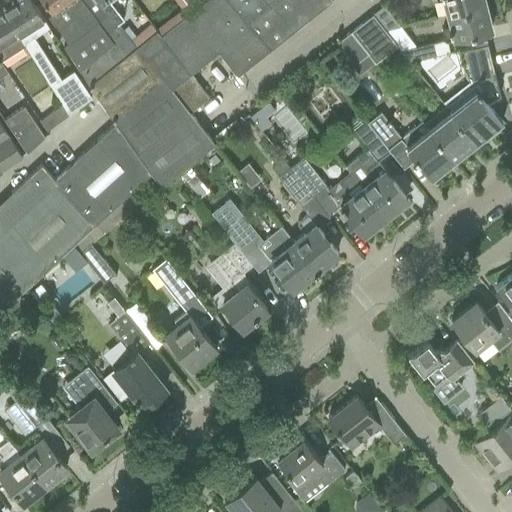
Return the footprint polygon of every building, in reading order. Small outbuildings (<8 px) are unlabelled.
[(31,0),(15,0),(1,9),(24,46),(68,114),(91,97),(73,70),(59,79),(32,37),(48,26),(43,19),(37,10),(31,0)] [(42,0),(46,4),(52,13),(48,17),(68,43),(63,46),(79,71),(94,95),(95,96),(112,120),(162,79),(135,47),(129,40),(117,25),(95,0),(42,0)] [(95,0),(117,25),(123,20),(110,3),(113,0),(95,0)] [(184,0),(192,10),(159,36),(169,48),(197,25),(195,23),(224,0),(226,0),(247,23),(248,22),(269,5),(263,0),(184,0)] [(169,48),(189,73),(218,51),(236,74),(269,47),(249,23),(248,22),(247,23),(226,0),(224,0),(195,23),(197,25),(169,48)] [(249,23),(269,47),(327,0),(263,0),(269,5),(248,22),(249,23)] [(442,0),(446,14),(485,4),(483,0),(442,0)] [(485,4),(446,14),(450,29),(442,31),(445,40),(491,29),(485,4)] [(383,5),(372,13),(385,29),(399,25),(383,5)] [(0,60),(0,61),(24,46),(1,9),(0,9),(0,60)] [(368,52),(375,61),(397,44),(385,29),(372,13),(351,30),(368,52)] [(150,24),(129,40),(135,47),(156,31),(150,24)] [(351,30),(336,42),(353,64),(368,52),(351,30)] [(162,79),(112,120),(114,123),(150,172),(159,186),(215,143),(214,141),(210,137),(190,112),(208,96),(189,73),(169,48),(159,36),(156,31),(135,47),(162,79)] [(475,89),(449,109),(475,143),(476,142),(473,139),(486,129),(488,132),(502,121),(488,103),(499,94),(486,41),(457,48),(464,75),(475,89)] [(432,42),(400,50),(410,62),(435,55),(432,42)] [(267,101),(249,116),(260,130),(270,122),(265,116),(274,109),(267,101)] [(24,105),(4,119),(26,151),(44,136),(24,105)] [(436,113),(424,123),(427,127),(453,160),(454,159),(452,156),(472,140),(474,143),(475,143),(449,109),(446,106),(436,113)] [(56,108),(39,120),(46,130),(63,119),(56,108)] [(379,111),(367,121),(372,128),(389,151),(403,168),(416,158),(431,177),(432,176),(430,173),(450,157),(452,160),(453,160),(427,127),(424,123),(421,119),(399,137),(379,111)] [(0,169),(1,171),(20,155),(0,122),(0,169)] [(114,123),(54,178),(94,224),(150,172),(114,123)] [(366,148),(344,164),(349,171),(384,214),(406,197),(394,181),(377,160),(389,151),(372,128),(359,138),(366,148)] [(311,196),(326,215),(339,204),(343,209),(344,208),(362,232),(384,214),(349,171),(327,188),(302,157),(289,167),(311,196)] [(0,201),(0,238),(35,278),(94,224),(54,178),(40,164),(0,201)] [(300,205),(311,196),(289,167),(277,176),(300,205)] [(194,174),(186,182),(200,197),(208,190),(194,174)] [(228,200),(212,213),(224,228),(235,242),(247,257),(259,247),(257,244),(261,241),(228,200)] [(304,229),(291,240),(316,272),(319,270),(317,268),(337,252),(308,214),(298,222),(304,229)] [(261,241),(257,244),(259,247),(292,288),(313,271),(315,273),(316,272),(291,240),(280,226),(261,241)] [(0,238),(0,310),(35,278),(0,238)] [(211,261),(228,282),(210,297),(218,306),(221,303),(242,328),(243,327),(242,326),(253,317),(254,318),(257,315),(265,308),(266,308),(267,307),(254,292),(240,274),(253,264),(247,257),(235,242),(211,261)] [(89,243),(79,251),(86,260),(102,281),(103,281),(113,273),(89,243)] [(73,245),(62,255),(75,271),(86,261),(73,245)] [(165,258),(152,269),(185,310),(173,320),(175,322),(163,332),(179,352),(191,368),(192,367),(191,365),(214,347),(215,349),(216,348),(194,320),(207,309),(194,294),(165,258)] [(511,271),(511,272),(495,285),(511,306),(511,307),(511,308),(507,313),(511,320),(511,271)] [(40,284),(30,291),(39,304),(49,296),(40,284)] [(488,318),(483,312),(475,301),(451,320),(474,349),(488,338),(497,350),(511,337),(511,320),(507,313),(497,301),(496,302),(501,308),(488,318)] [(53,308),(46,313),(54,323),(60,318),(53,308)] [(149,341),(124,310),(107,324),(128,350),(109,366),(113,370),(102,379),(120,401),(131,392),(143,407),(165,389),(136,352),(149,341)] [(474,362),(468,355),(456,339),(444,349),(432,348),(426,340),(407,355),(422,374),(424,372),(434,384),(432,386),(443,401),(461,386),(457,381),(454,383),(452,380),(474,362)] [(97,404),(109,394),(87,366),(70,380),(75,386),(67,392),(79,407),(67,417),(91,447),(116,427),(97,404)] [(29,435),(26,437),(31,443),(19,452),(44,483),(56,473),(57,475),(66,467),(36,429),(34,432),(31,429),(46,417),(26,391),(4,409),(24,434),(27,432),(29,435)] [(405,434),(380,403),(369,412),(356,395),(327,418),(350,447),(378,425),(393,444),(405,434)] [(500,395),(478,413),(488,426),(510,408),(500,395)] [(511,412),(476,441),(491,461),(495,458),(501,466),(511,457),(511,412)] [(0,472),(11,486),(23,502),(32,494),(31,493),(44,483),(19,452),(8,438),(0,444),(0,472)] [(290,484),(302,500),(303,501),(304,500),(300,495),(322,477),(326,483),(344,469),(328,448),(327,449),(328,451),(319,458),(303,438),(296,443),(297,444),(293,448),(292,447),(287,450),(285,448),(277,455),(278,457),(276,459),(295,482),(292,485),(291,483),(290,484)] [(352,471),(345,477),(352,487),(360,481),(352,471)] [(224,501),(232,511),(302,511),(271,472),(254,486),(236,484),(234,492),(224,501)] [(369,508),(363,511),(379,511),(382,510),(368,492),(361,497),(369,508)] [(423,508),(418,511),(451,511),(439,496),(423,508)]
